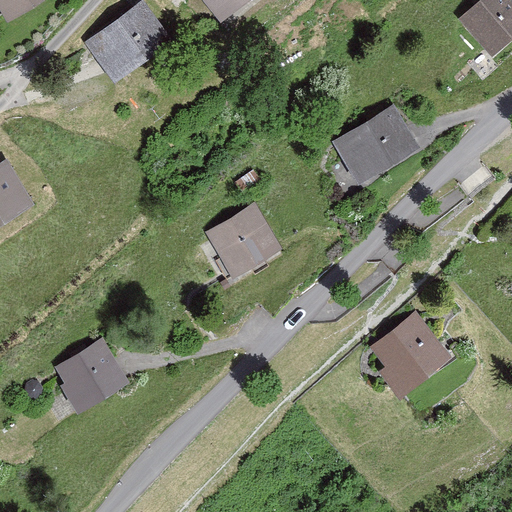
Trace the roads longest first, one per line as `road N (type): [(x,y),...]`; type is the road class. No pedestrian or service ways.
road 1 (unclassified): [(113,511),(511,101)]
road 2 (track): [(184,511),(511,184)]
